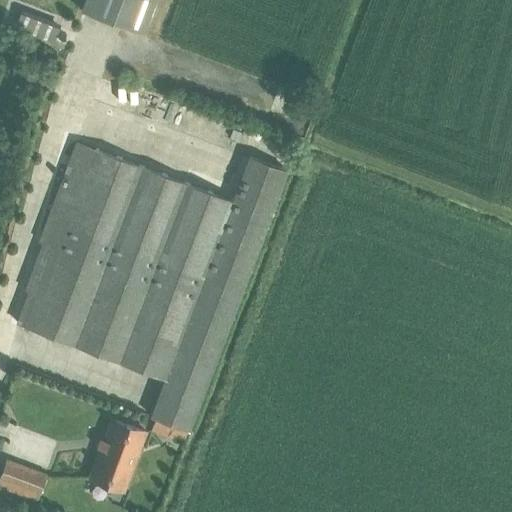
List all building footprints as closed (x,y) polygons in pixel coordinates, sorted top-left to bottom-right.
[(84,0),(81,9),(143,33),(155,0),(84,0)] [(22,8),(15,25),(55,40),(61,23),(22,8)] [(136,95),(130,113),(141,117),(147,99),(136,95)] [(157,416),(187,428),(190,429),(288,169),(249,154),(232,198),(76,139),(38,240),(42,241),(24,289),(28,290),(16,321),(165,377),(151,414),(157,416)] [(113,416),(90,476),(124,489),(147,429),(113,416)] [(187,428),(157,416),(151,429),(184,441),(187,428)] [(8,458),(0,478),(0,484),(39,499),(48,473),(8,458)]
